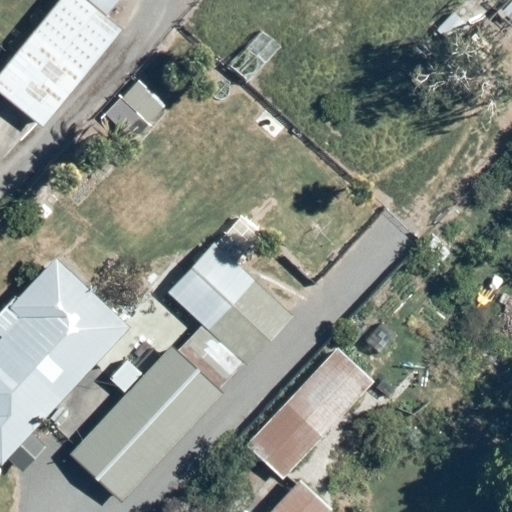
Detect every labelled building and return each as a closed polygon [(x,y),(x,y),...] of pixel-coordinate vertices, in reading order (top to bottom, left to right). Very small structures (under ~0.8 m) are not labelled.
[(120,30),(84,0),(50,0),(0,58),(0,87),(41,122),(120,30)] [(84,0),(101,15),(103,13),(114,0),(84,0)] [(163,107),(133,76),(111,98),(141,129),(163,107)] [(260,232),(234,207),(160,284),(193,315),(143,368),(126,352),(106,374),(120,387),(64,447),(118,497),(290,314),(233,260),(260,232)] [(0,455),(2,457),(138,315),(61,245),(0,310),(0,321),(8,327),(0,335),(0,455)] [(370,376),(330,338),(236,438),(276,475),(370,376)] [(330,511),(338,505),(306,476),(271,511),(330,511)]
